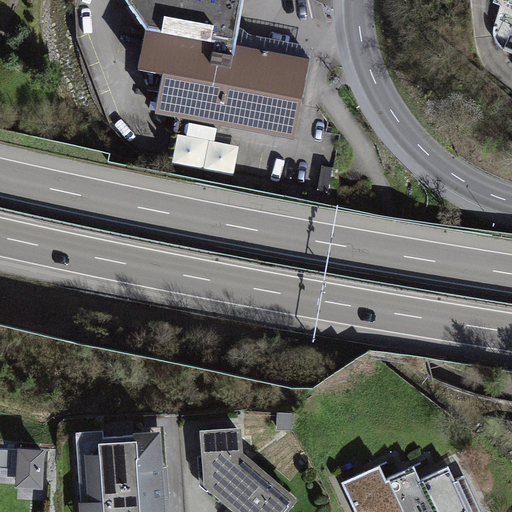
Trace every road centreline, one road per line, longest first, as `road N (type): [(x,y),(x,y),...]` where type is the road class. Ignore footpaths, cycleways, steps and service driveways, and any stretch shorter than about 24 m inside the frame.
road 1 (motorway): [(511,272),(282,235),(0,176)]
road 2 (motorway): [(0,238),(511,333)]
road 3 (residential): [(359,0),(370,72),(403,126),(447,169),(511,202)]
